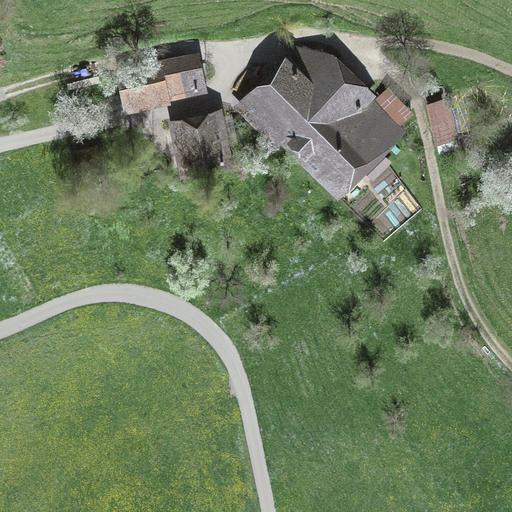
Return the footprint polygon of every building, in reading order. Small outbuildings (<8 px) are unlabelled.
[(337,178),(391,125),(365,93),(325,52),(302,48),(255,94),(337,178)] [(131,70),(136,95),(176,87),(175,85),(207,78),(214,75),(210,54),(131,70)] [(191,164),(224,158),(217,121),(184,128),(191,164)] [(449,122),(430,126),(434,142),(453,138),(449,122)] [(97,146),(73,154),(78,169),(101,161),(97,146)]
